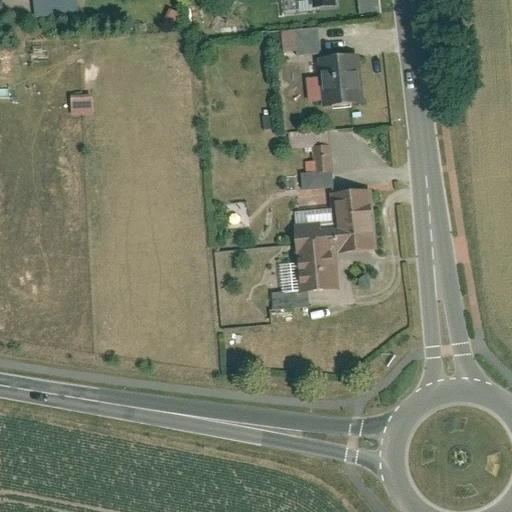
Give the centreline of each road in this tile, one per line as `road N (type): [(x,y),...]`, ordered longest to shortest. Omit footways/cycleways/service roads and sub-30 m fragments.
road 1 (secondary): [(408,0),(459,394)]
road 2 (tertiary): [(391,454),(0,388)]
